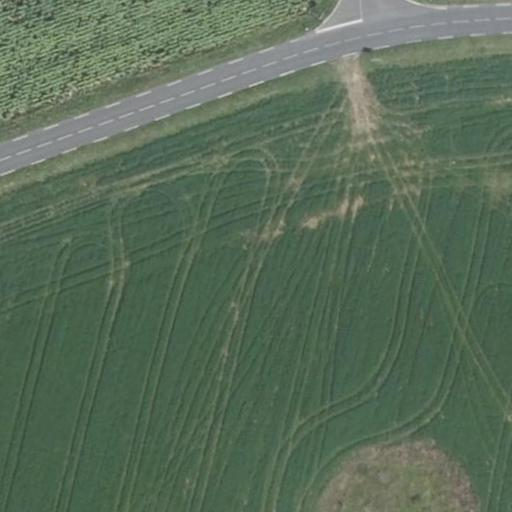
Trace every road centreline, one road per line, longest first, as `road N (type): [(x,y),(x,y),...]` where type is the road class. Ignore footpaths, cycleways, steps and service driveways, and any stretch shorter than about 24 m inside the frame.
road 1 (secondary): [(0,156),(368,30)]
road 2 (secondary): [(368,30),(511,16)]
